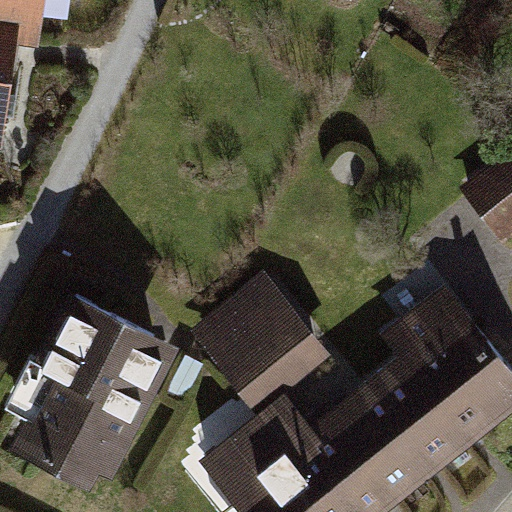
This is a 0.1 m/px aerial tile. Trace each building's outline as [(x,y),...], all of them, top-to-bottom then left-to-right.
[(0,0),(0,9),(64,22),(68,0),(0,0)] [(0,145),(39,153),(64,22),(0,9),(0,145)] [(511,182),(484,197),(511,249),(511,182)] [(208,328),(267,400),(331,347),(273,276),(208,328)] [(511,419),(511,346),(458,281),(392,335),(408,355),(371,385),(444,475),(511,419)] [(10,429),(103,475),(180,333),(78,286),(10,429)] [(397,511),(444,475),(371,385),(326,421),(302,392),(214,463),(254,511),(397,511)]
